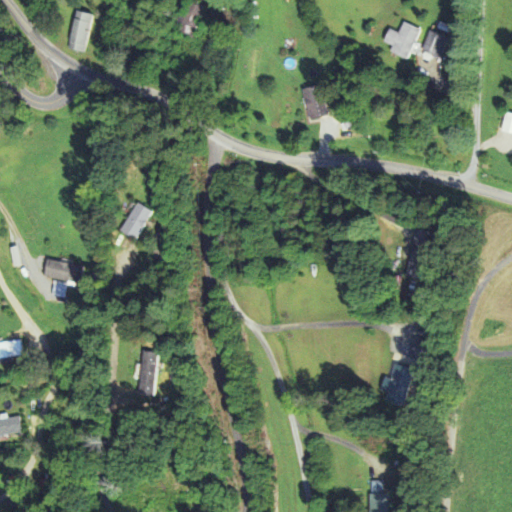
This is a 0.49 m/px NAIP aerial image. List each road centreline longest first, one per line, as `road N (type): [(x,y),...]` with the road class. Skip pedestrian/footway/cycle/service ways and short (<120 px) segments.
road 1 (residential): [(511,196),(406,169),(250,149),(154,92),(85,76)]
road 2 (residential): [(247,511),(210,294),(209,178),(218,136)]
road 3 (residential): [(467,184),(481,0)]
